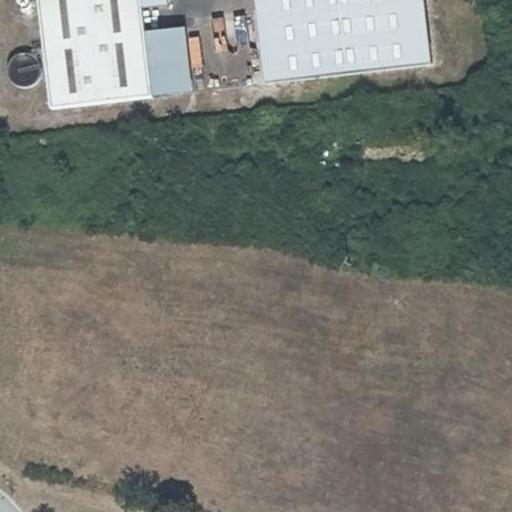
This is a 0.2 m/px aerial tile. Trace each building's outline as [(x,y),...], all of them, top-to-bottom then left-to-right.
[(31,0),(43,107),(143,97),(136,33),(132,0),(31,0)] [(132,0),(136,33),(146,9),(164,7),(162,0),(132,0)] [(417,0),(250,0),(259,79),(424,61),(417,0)] [(183,28),(136,33),(143,97),(191,91),(183,28)] [(38,71),(38,69),(38,66),(37,63),(35,60),(34,58),(32,56),(29,54),(27,53),(24,52),(21,52),(18,52),(15,53),(13,54),(10,56),(8,58),(6,61),(5,63),(5,66),(4,69),(4,72),(5,75),(6,77),(8,79),(10,82),(13,83),(15,85),(18,85),(21,86),(24,85),(27,85),(29,83),(32,82),(34,79),(36,77),(37,74),(38,71)]
